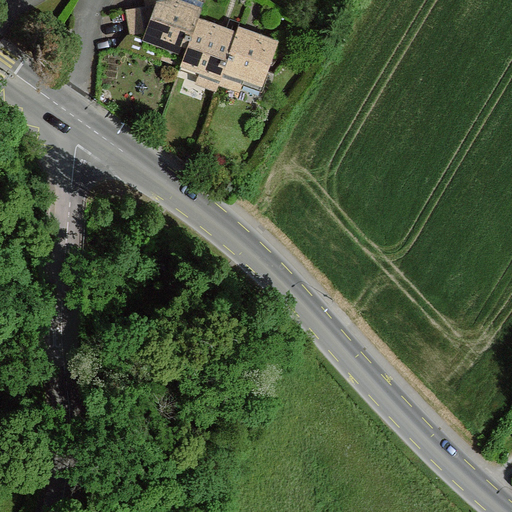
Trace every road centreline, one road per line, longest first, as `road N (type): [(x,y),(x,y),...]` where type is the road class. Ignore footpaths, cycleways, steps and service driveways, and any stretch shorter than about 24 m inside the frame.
road 1 (tertiary): [(506,511),(414,426),(263,261),(79,122)]
road 2 (tertiary): [(79,122),(63,301),(70,442),(60,511)]
